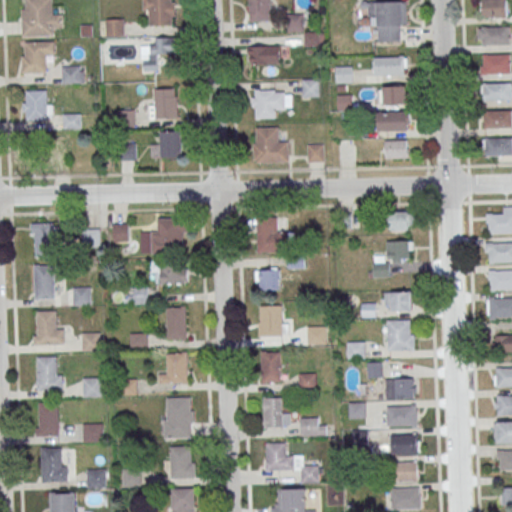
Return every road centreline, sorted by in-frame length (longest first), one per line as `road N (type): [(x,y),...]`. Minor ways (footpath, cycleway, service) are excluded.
road 1 (residential): [(231,511),(211,0)]
road 2 (tertiary): [(458,511),(439,0)]
road 3 (residential): [(511,182),(0,196)]
